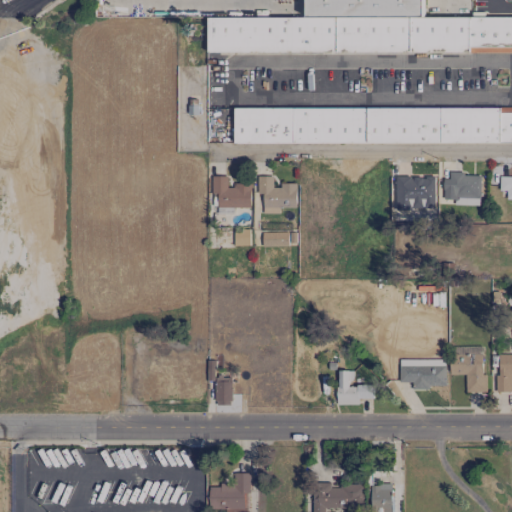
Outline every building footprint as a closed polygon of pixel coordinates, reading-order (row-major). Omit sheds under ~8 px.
[(307,0),(307,17),(424,18),(424,0),(307,0)] [(511,107),(234,109),(235,144),(511,142),(511,107)] [(443,178),(443,199),(454,200),(454,205),(480,205),(480,174),(449,174),(449,178),(443,178)] [(211,176),(212,193),(217,193),(218,214),(234,213),(234,208),(251,207),(250,184),(228,184),(227,176),(211,176)] [(263,213),(280,213),(280,208),(297,208),(297,184),(273,185),(273,176),(257,176),(257,193),(263,193),(263,213)] [(511,199),(511,176),(500,176),(499,190),(506,190),(506,199),(511,199)] [(435,209),(434,177),(395,177),(396,209),(435,209)] [(233,232),(234,247),(250,245),(249,230),(233,232)] [(288,232),(262,232),(262,246),(288,246),(288,232)] [(400,359),(399,382),(412,382),(412,389),(429,389),(429,385),(445,386),(445,360),(400,359)] [(373,398),(373,385),(351,385),(351,370),(337,371),(338,405),(358,405),(357,398),(373,398)] [(232,403),(232,376),(215,377),(215,404),(232,403)] [(249,473),(234,473),(234,483),(221,483),(220,487),(209,486),(209,509),(249,509),(249,473)] [(363,483),(340,483),(340,488),(330,488),(330,483),(313,483),(313,511),(324,511),(324,508),(363,508),(363,483)] [(370,511),(391,511),(392,484),(371,484),(370,511)]
